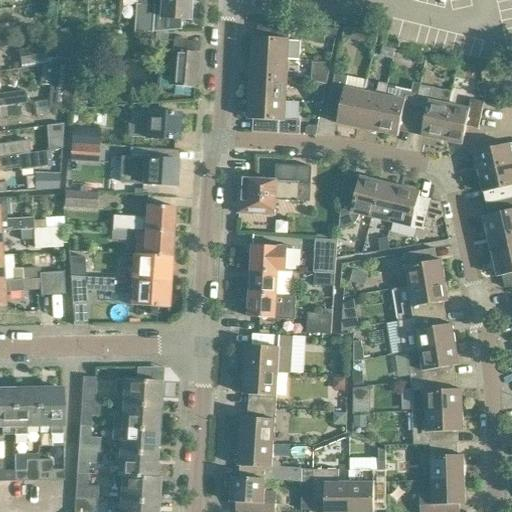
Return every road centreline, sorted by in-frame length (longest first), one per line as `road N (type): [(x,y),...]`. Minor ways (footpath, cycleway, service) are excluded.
road 1 (residential): [(495,511),(489,350),(443,171)]
road 2 (residential): [(443,171),(350,147),(216,141)]
road 3 (residential): [(202,345),(216,141)]
road 4 (residential): [(0,348),(202,345)]
road 5 (residential): [(195,511),(202,345)]
road 6 (unclassified): [(226,1),(380,0)]
road 7 (residential): [(216,141),(226,1)]
